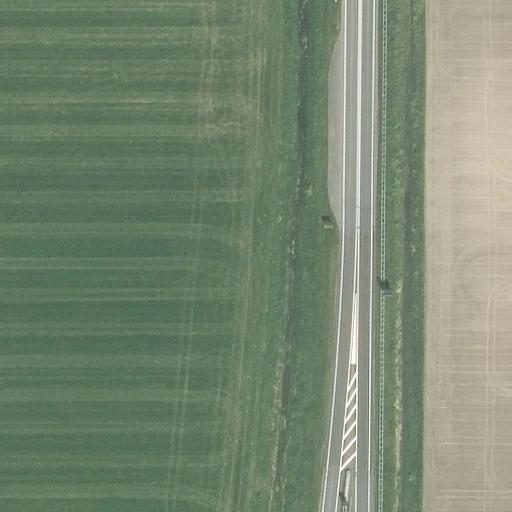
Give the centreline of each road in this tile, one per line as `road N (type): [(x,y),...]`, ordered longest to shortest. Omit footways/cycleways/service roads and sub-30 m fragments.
road 1 (trunk): [(357,219),(328,511)]
road 2 (trunk): [(360,511),(357,219)]
road 3 (trunk): [(357,219),(359,0)]
